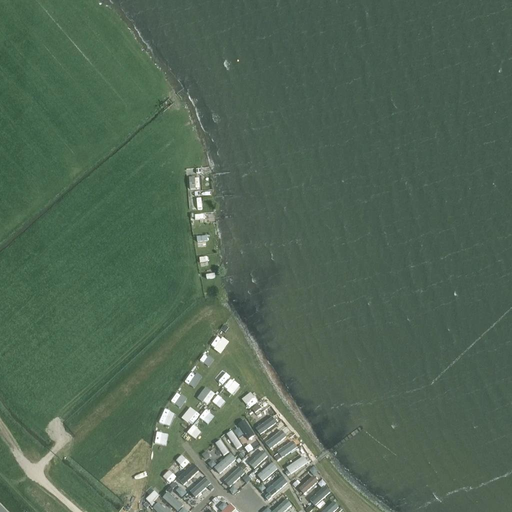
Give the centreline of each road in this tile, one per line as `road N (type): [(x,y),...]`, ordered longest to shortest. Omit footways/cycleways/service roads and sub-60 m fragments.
road 1 (track): [(126,511),(155,417),(200,342),(181,178)]
road 2 (track): [(192,454),(245,383),(220,362),(178,415),(185,446),(159,468)]
